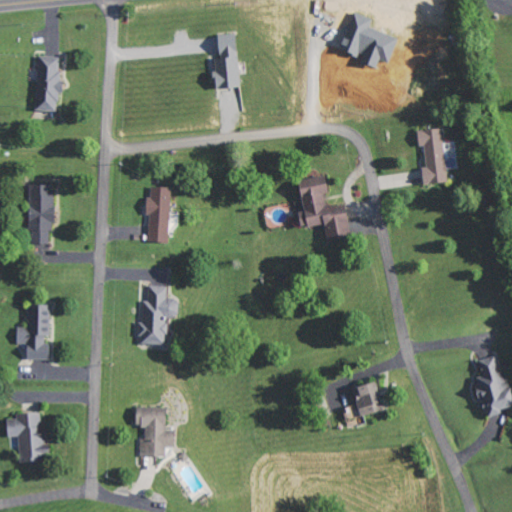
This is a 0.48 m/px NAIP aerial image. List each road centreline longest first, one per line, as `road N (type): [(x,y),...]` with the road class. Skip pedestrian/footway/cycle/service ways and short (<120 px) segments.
road 1 (residential): [(104,153),(319,130),(357,141),(410,365),(469,511)]
road 2 (residential): [(109,0),(90,493)]
